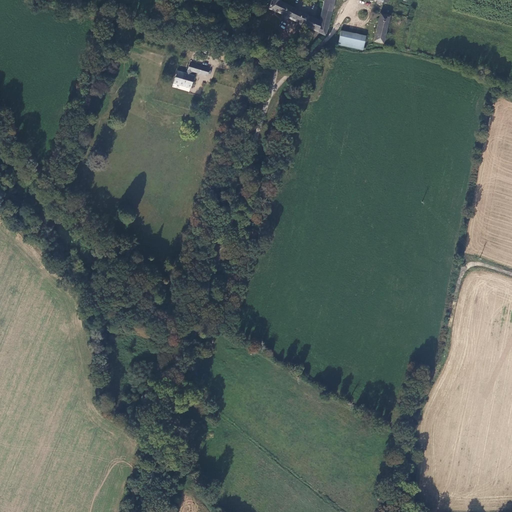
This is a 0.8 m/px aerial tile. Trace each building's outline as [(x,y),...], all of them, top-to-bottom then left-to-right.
[(317,32),(319,23),(319,21),(280,1),(280,0),(271,0),(269,9),(283,14),(282,15),(282,17),(283,18),(283,19),(284,19),(285,20),(286,20),(287,19),(288,19),(288,18),(296,22),(297,23),(297,24),(298,25),(299,26),(300,26),(301,26),(303,25),(317,32)] [(319,23),(328,25),(334,0),(324,0),(319,21),(319,23)] [(373,41),(383,43),(389,16),(380,14),(373,41)] [(319,32),(325,36),(328,25),(319,23),(317,32),(319,32)] [(338,41),(363,47),(366,36),(341,31),(338,41)] [(108,34),(103,32),(98,46),(103,48),(105,43),(108,34)] [(201,66),(190,63),(188,70),(191,71),(199,73),(201,66)] [(209,69),(201,66),(199,73),(207,76),(209,69)] [(177,71),(174,83),(191,88),(194,76),(190,75),(187,74),(177,71)]
